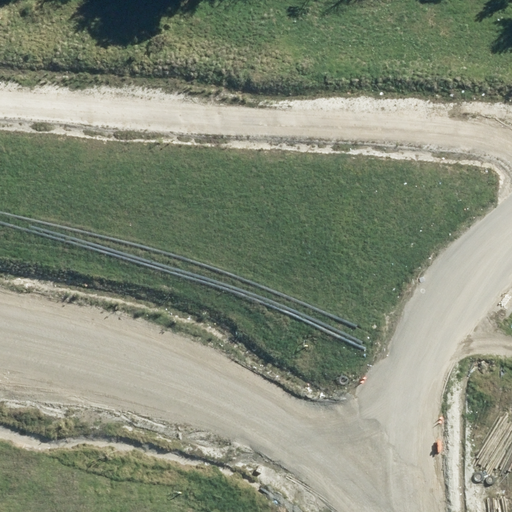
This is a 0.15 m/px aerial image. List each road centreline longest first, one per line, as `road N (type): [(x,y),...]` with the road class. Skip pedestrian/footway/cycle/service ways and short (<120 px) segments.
road 1 (track): [(511,150),(0,100)]
road 2 (unknown): [(0,292),(41,297),(244,383),(377,511)]
